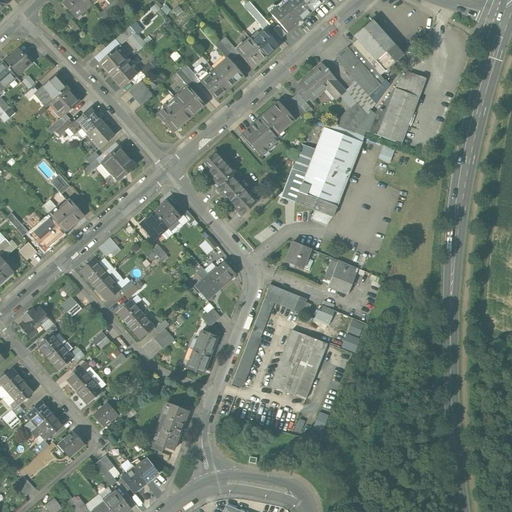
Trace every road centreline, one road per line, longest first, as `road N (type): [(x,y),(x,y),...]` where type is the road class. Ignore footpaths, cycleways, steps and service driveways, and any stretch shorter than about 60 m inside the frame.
road 1 (primary): [(462,511),(450,292),(472,134),(503,23)]
road 2 (residential): [(170,170),(252,270),(252,300),(215,394)]
road 3 (residential): [(170,170),(366,0)]
road 4 (residential): [(0,325),(98,442),(25,511)]
road 5 (track): [(511,345),(493,338),(486,325),(495,195),(511,117)]
road 6 (residential): [(23,17),(170,170)]
road 7 (residential): [(65,263),(148,361),(215,394)]
road 8 (residential): [(65,263),(170,170)]
